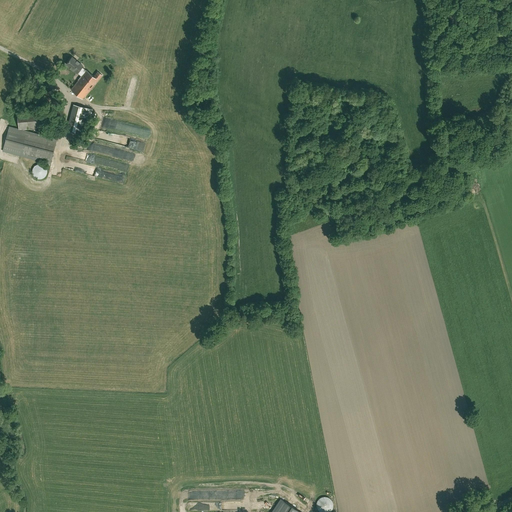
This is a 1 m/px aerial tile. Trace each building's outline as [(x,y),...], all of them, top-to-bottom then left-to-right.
[(66,64),(77,73),(78,72),(82,76),(71,89),(83,99),(102,75),(98,71),(93,76),(82,67),(83,65),(72,57),(66,64)] [(74,104),(67,130),(80,134),(87,108),(74,104)] [(17,112),(18,117),(19,128),(23,129),(40,127),(39,115),(38,110),(17,112)] [(27,131),(9,126),(3,151),(20,155),(50,163),(62,117),(55,115),(50,133),(51,133),(50,137),(27,131)] [(47,173),(47,172),(47,171),(47,169),(46,168),(45,166),(44,165),(43,164),(41,164),(40,164),(38,164),(37,164),(36,164),(35,165),(34,166),(33,168),(33,169),(32,170),(32,172),(32,174),(33,175),(34,176),(35,178),(36,178),(37,179),(39,179),(41,179),(42,179),(44,178),(44,177),(46,176),(46,175),(47,173)] [(333,508),(333,506),(333,504),(333,502),(332,500),(330,498),(329,497),(328,497),(326,496),(325,496),(323,496),(322,497),(320,498),(318,499),(317,501),(317,503),(316,504),(316,505),(317,507),(317,509),(318,510),(319,511),(320,511),(328,511),(330,511),(332,509),(333,508)] [(300,511),(281,499),(272,511),(300,511)]
